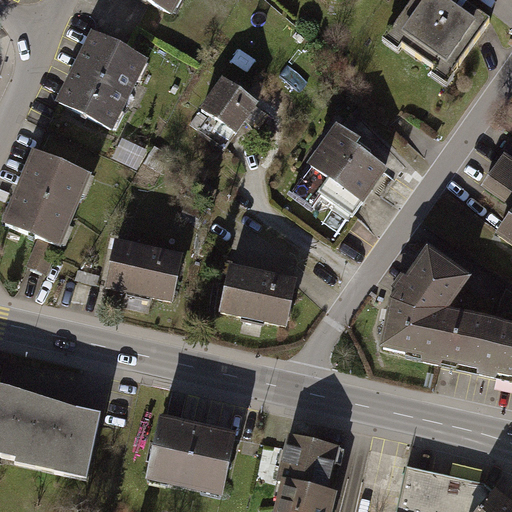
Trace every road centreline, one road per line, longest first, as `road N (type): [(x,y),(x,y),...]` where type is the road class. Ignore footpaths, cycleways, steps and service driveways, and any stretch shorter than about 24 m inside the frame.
road 1 (residential): [(511,77),(317,347),(305,392)]
road 2 (secondary): [(0,322),(305,392)]
road 3 (secondary): [(305,392),(482,433)]
road 4 (residential): [(47,32),(0,143)]
